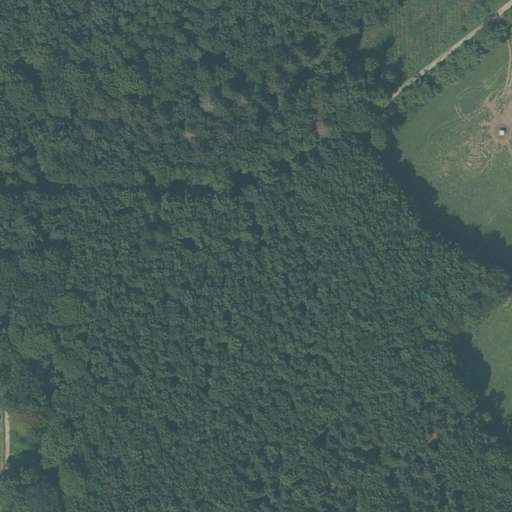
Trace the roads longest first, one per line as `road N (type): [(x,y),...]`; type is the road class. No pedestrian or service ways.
road 1 (track): [(511,1),(349,130),(237,180),(197,190),(119,182),(51,189)]
road 2 (track): [(0,271),(8,511)]
